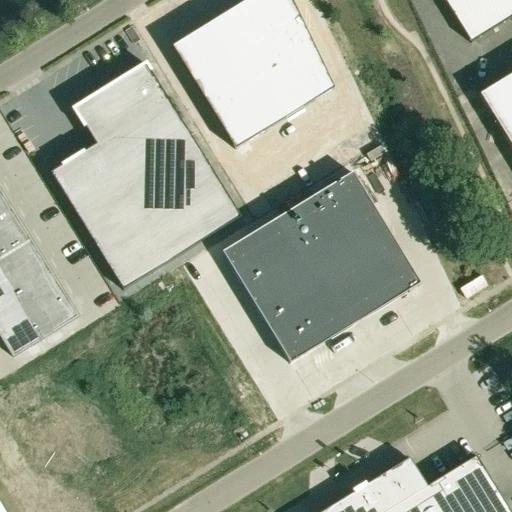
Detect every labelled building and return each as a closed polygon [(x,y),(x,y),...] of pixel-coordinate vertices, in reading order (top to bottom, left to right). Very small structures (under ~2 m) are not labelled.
[(204,34),(174,53),(238,156),(293,122),(337,95),(291,0),(258,0),(253,3),(251,0),(247,0),(226,13),(201,28),(204,34)] [(511,0),(443,0),(470,44),(511,18),(511,0)] [(95,145),(50,174),(123,291),(240,218),(145,65),(73,110),(95,145)] [(511,74),(479,95),(511,149),(511,74)] [(352,173),(221,253),(289,365),(407,293),(408,293),(421,285),(413,272),(352,173)] [(0,193),(0,337),(13,358),(77,318),(0,193)] [(170,298),(0,403),(0,457),(33,511),(54,511),(234,401),(170,298)] [(511,410),(502,417),(506,422),(511,418),(511,410)] [(510,511),(476,456),(427,487),(409,458),(366,485),(364,483),(362,484),(364,487),(355,492),(353,490),(351,491),(353,493),(321,511),(510,511)]
